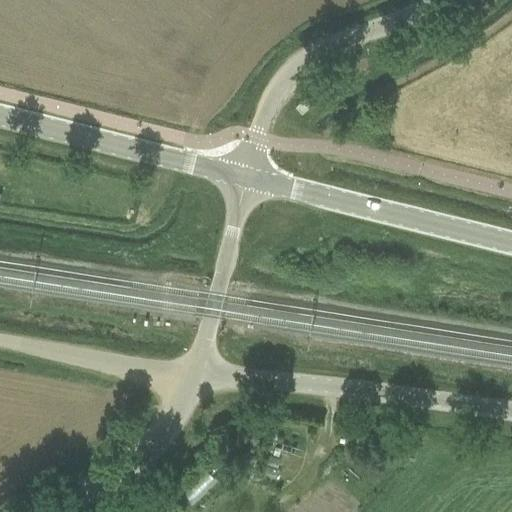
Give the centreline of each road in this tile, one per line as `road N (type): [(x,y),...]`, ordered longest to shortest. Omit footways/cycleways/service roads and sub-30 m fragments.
road 1 (unclassified): [(511,413),(192,378)]
road 2 (unclassified): [(245,179),(261,122),(284,85),(325,49),(440,0)]
road 3 (tertiary): [(511,243),(245,179)]
road 4 (tertiary): [(245,179),(0,118)]
road 5 (unclassified): [(44,511),(101,484),(153,443),(189,403),(192,378)]
road 6 (unclassified): [(192,378),(245,179)]
road 7 (unclassified): [(192,378),(0,342)]
